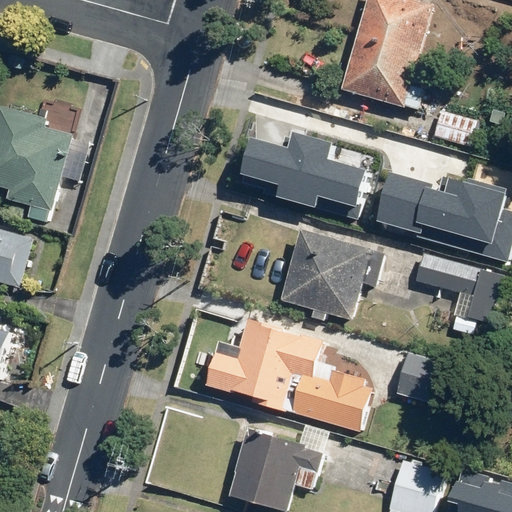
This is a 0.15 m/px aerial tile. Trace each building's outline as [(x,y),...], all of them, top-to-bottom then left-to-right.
[(400,0),(368,0),(341,94),(418,117),(425,95),(411,91),(435,10),(400,0)] [(61,117),(14,104),(0,151),(0,181),(21,187),(19,196),(43,203),(40,216),(58,221),(61,210),(64,211),(86,133),(59,125),(61,117)] [(477,143),(483,119),(435,106),(429,130),(477,143)] [(273,192),(361,218),(375,170),(340,160),(344,145),(302,132),(300,138),(291,136),(288,145),(265,138),(252,182),(274,189),(273,192)] [(424,237),(511,262),(511,211),(511,209),(511,189),(474,179),(473,184),(450,177),(446,191),(442,190),(443,186),(398,173),(384,221),(425,233),(424,237)] [(44,238),(0,223),(0,277),(29,287),(44,238)] [(386,259),(300,236),(281,305),(314,314),(311,322),(325,326),(327,318),(353,325),(363,291),(377,294),(386,259)] [(511,289),(511,273),(430,248),(420,280),(465,294),(456,323),(481,331),(485,321),(500,326),(511,289)] [(0,374),(12,378),(24,350),(25,327),(0,320),(0,374)] [(208,377),(206,392),(234,399),(266,415),(282,417),(360,437),(362,418),(372,393),(364,392),(364,384),(344,382),(335,377),(336,372),(315,367),(322,349),(302,344),(271,341),(246,324),(239,354),(219,348),(215,361),(208,377)] [(452,407),(465,363),(420,350),(407,394),(452,407)] [(0,426),(0,413),(3,401),(0,400),(0,449),(5,450),(10,429),(0,426)] [(273,447),(247,434),(230,501),(253,511),(289,511),(296,489),(313,494),(329,436),(304,429),(298,449),(273,447)] [(446,475),(403,464),(394,491),(389,511),(433,511),(436,503),(446,475)] [(511,511),(511,481),(506,479),(505,486),(494,483),(495,477),(469,469),(456,511),(511,511)]
